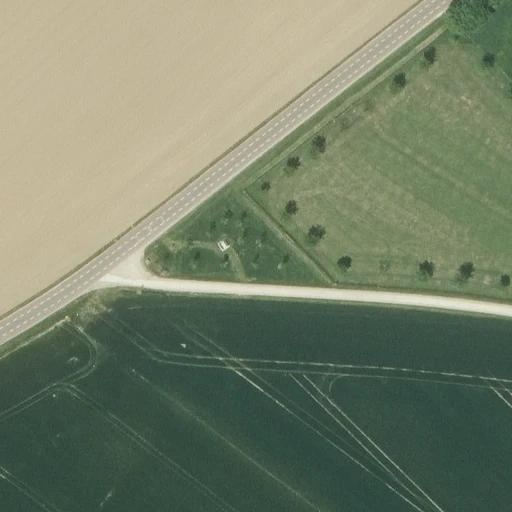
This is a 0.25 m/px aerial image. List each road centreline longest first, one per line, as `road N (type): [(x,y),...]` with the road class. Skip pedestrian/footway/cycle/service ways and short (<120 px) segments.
road 1 (tertiary): [(95,270),(440,0)]
road 2 (unclassified): [(95,270),(162,284),(511,311)]
